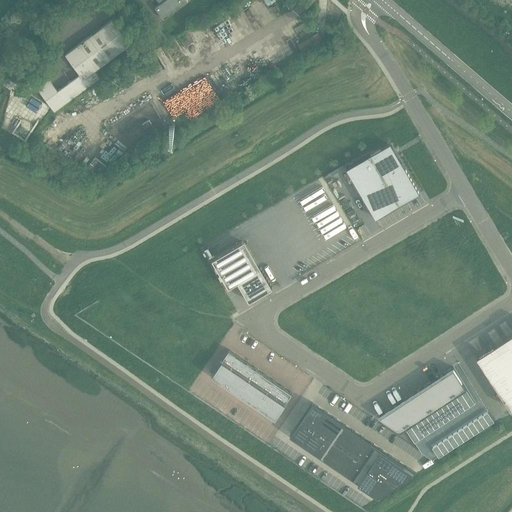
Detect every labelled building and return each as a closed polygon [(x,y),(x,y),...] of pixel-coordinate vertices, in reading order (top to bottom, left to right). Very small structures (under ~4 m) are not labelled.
[(121,8),(114,0),(103,0),(103,1),(112,14),(121,8)] [(164,19),(188,1),(187,0),(157,0),(160,4),(155,7),(164,19)] [(94,71),(130,44),(112,19),(65,54),(80,74),(58,91),(49,79),(37,88),(55,112),(100,78),(94,71)] [(145,129),(152,125),(149,120),(142,124),(145,129)] [(347,167),(346,167),(375,217),(400,203),(399,202),(418,191),(392,146),(381,152),(380,150),(371,155),(370,153),(347,167)] [(454,216),(425,233),(453,281),(488,261),(461,216),(455,220),(454,216)] [(212,259),(228,287),(238,282),(249,301),(272,287),(261,267),(258,269),(242,242),(212,259)] [(343,281),(292,310),(301,326),(307,335),(314,347),(333,360),(344,367),(360,379),(371,373),(372,374),(391,363),(343,281)] [(476,355),(511,408),(511,407),(511,331),(484,350),(477,354),(476,355)] [(238,356),(228,349),(212,374),(221,380),(238,356)] [(247,362),(238,356),(221,380),(230,386),(247,362)] [(256,368),(247,362),(230,386),(239,392),(256,368)] [(453,367),(441,375),(454,395),(456,394),(461,390),(466,387),(453,367)] [(265,374),(256,368),(239,392),(248,398),(265,374)] [(273,380),(265,374),(248,398),(257,405),(273,380)] [(441,375),(430,383),(443,402),(446,400),(451,397),(454,395),(441,375)] [(282,386),(273,380),(257,405),(266,411),(282,386)] [(430,383),(418,390),(431,410),(436,407),(441,404),(443,402),(430,383)] [(292,392),(282,386),(266,411),(275,417),(292,392)] [(466,387),(461,390),(470,404),(475,401),(466,387)] [(418,390),(407,398),(420,418),(421,417),(426,413),(431,410),(418,390)] [(461,390),(456,394),(465,407),(470,404),(461,390)] [(454,395),(451,397),(460,410),(465,407),(456,394),(454,395)] [(451,397),(446,400),(455,414),(460,410),(451,397)] [(407,398),(395,405),(408,425),(411,423),(416,420),(420,418),(407,398)] [(443,402),(441,404),(450,417),(455,414),(446,400),(443,402)] [(312,402),(302,417),(314,425),(325,410),(312,402)] [(441,404),(436,407),(445,420),(450,417),(441,404)] [(395,405),(379,416),(400,430),(406,426),(408,425),(395,405)] [(431,410),(440,424),(445,420),(436,407),(431,410)] [(483,412),(489,422),(494,419),(487,409),(483,412)] [(325,410),(314,425),(324,432),(334,417),(325,410)] [(431,410),(426,413),(435,427),(440,424),(431,410)] [(483,412),(478,416),(484,426),(489,422),(483,412)] [(426,413),(421,417),(430,430),(435,427),(426,413)] [(478,416),(473,419),(479,429),(484,426),(478,416)] [(302,417),(290,434),(303,443),(314,425),(302,417)] [(334,417),(324,432),(333,438),(343,423),(334,417)] [(420,418),(416,420),(425,433),(430,430),(421,417),(420,418)] [(473,419),(467,422),(474,432),(479,429),(473,419)] [(416,420),(411,423),(419,437),(425,433),(416,420)] [(467,422),(462,425),(469,435),(474,432),(467,422)] [(343,423),(333,438),(343,445),(353,430),(343,423)] [(408,425),(406,426),(414,440),(419,437),(411,423),(408,425)] [(314,425),(303,443),(312,449),(324,432),(314,425)] [(462,425),(457,429),(464,439),(469,435),(462,425)] [(457,429),(452,432),(459,442),(464,439),(457,429)] [(353,430),(343,445),(352,451),(362,436),(353,430)] [(324,432),(312,449),(321,456),(333,438),(324,432)] [(452,432),(447,435),(454,445),(459,442),(452,432)] [(447,435),(442,438),(449,448),(454,445),(447,435)] [(362,436),(352,451),(361,457),(371,442),(362,436)] [(333,438),(321,456),(331,462),(343,445),(333,438)] [(442,438),(437,442),(444,452),(449,448),(442,438)] [(371,442),(361,457),(370,463),(380,448),(371,442)] [(437,442),(432,445),(439,455),(444,452),(437,442)] [(343,445),(331,462),(340,468),(352,451),(343,445)] [(380,448),(370,463),(380,469),(390,455),(380,448)] [(352,451),(340,468),(349,474),(361,457),(352,451)] [(390,455),(380,469),(397,481),(414,471),(390,455)] [(361,457),(349,474),(359,481),(370,463),(361,457)] [(370,463),(359,481),(368,487),(380,469),(370,463)] [(380,469),(368,487),(377,494),(397,481),(380,469)]
